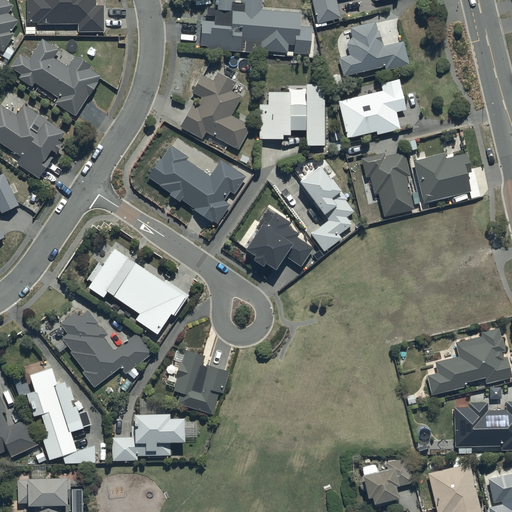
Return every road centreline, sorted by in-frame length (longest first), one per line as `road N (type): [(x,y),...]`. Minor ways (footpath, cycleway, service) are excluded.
road 1 (residential): [(86,186),(201,261),(242,313)]
road 2 (residential): [(86,186),(128,125),(145,83),(147,0)]
road 3 (residential): [(0,298),(86,186)]
road 4 (tertiary): [(509,123),(479,0)]
